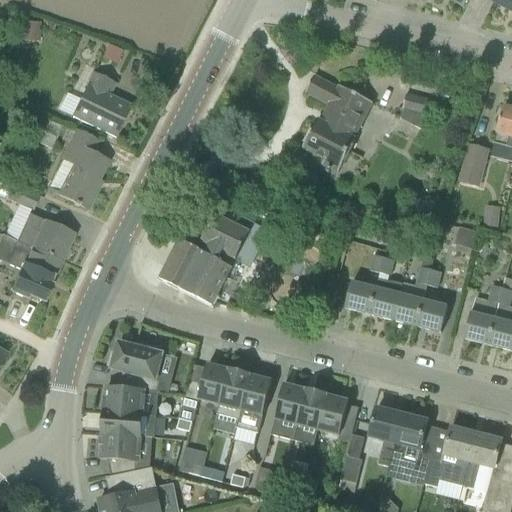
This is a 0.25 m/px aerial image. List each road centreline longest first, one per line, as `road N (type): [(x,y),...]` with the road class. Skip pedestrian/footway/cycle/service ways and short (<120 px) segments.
road 1 (residential): [(511,403),(158,313),(98,286)]
road 2 (tertiary): [(98,286),(246,0)]
road 3 (residential): [(511,65),(270,0)]
road 4 (tertiary): [(59,454),(68,357),(98,286)]
